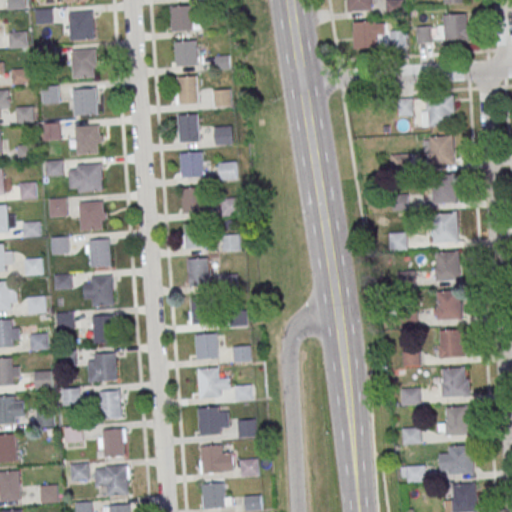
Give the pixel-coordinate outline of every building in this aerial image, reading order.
[(6,0),(24,0),(25,10),(7,11),(6,0)] [(347,0),(348,11),(372,10),(372,0),(347,0)] [(405,15),(404,0),(385,0),(386,15),(405,15)] [(170,8),(191,6),(193,31),(172,33),(170,8)] [(34,9),(52,7),(53,25),(36,26),(34,9)] [(69,14),(93,12),(95,38),(71,39),(69,14)] [(444,41),(469,39),(468,13),(443,14),(444,41)] [(386,22),(353,22),(353,48),(386,48),(386,22)] [(416,43),(433,43),(433,26),(416,26),(416,43)] [(406,48),(406,30),(390,30),(390,48),(406,48)] [(8,32),(26,31),(27,49),(10,50),(8,32)] [(174,43),(195,41),(197,66),(176,68),(174,43)] [(38,48),(55,47),(56,64),(39,65),(38,48)] [(71,50),(96,48),(97,67),(94,67),(95,77),(73,78),(71,50)] [(216,70),(230,69),(229,55),(215,56),(216,70)] [(12,69),(29,67),(30,85),(13,86),(12,69)] [(177,80),(198,78),(199,105),(179,107),(177,80)] [(42,88),(59,86),(60,104),(43,105),(42,88)] [(73,90),(97,88),(99,114),(74,115),(73,90)] [(0,89),(9,89),(10,108),(0,109),(1,118),(0,118),(0,89)] [(212,91),(229,90),(231,108),(213,109),(212,91)] [(454,126),(454,98),(422,98),(422,126),(454,126)] [(15,109),(32,107),(34,125),(16,126),(15,109)] [(177,117),(197,115),(199,142),(179,144),(177,117)] [(43,125),(61,124),(62,141),(44,142),(43,125)] [(75,127),(100,125),(101,142),(98,142),(99,152),(77,154),(75,127)] [(214,129),(231,127),(232,145),(215,146),(214,129)] [(455,165),(455,136),(427,136),(427,165),(455,165)] [(17,146),(34,145),(36,163),(18,164),(17,146)] [(180,154),(201,152),(203,178),(182,179),(180,154)] [(390,156),(409,155),(409,172),(391,173),(390,156)] [(45,160),(63,159),(64,176),(47,177),(45,160)] [(218,164),(235,163),(237,180),(219,181),(218,164)] [(77,165),(101,164),(103,189),(79,191),(77,165)] [(458,178),(433,178),(433,203),(458,203),(458,178)] [(18,184),(36,183),(37,200),(20,201),(18,184)] [(181,190),(202,188),(204,213),(183,215),(181,190)] [(390,196),(408,196),(409,212),(391,213),(390,196)] [(220,200),(238,198),(239,216),(222,217),(220,200)] [(48,201),(66,199),(67,217),(50,218),(48,201)] [(80,205),(100,203),(102,229),(82,231),(80,205)] [(0,204),(7,204),(9,231),(0,231),(0,204)] [(458,213),(433,213),(433,241),(458,241),(458,213)] [(22,222),(39,221),(41,239),(23,240),(22,222)] [(183,225),(204,223),(206,248),(185,250),(183,225)] [(388,235),(406,234),(407,251),(388,251),(388,235)] [(221,236),(238,235),(240,252),(222,253),(221,236)] [(51,239),(68,238),(69,255),(52,256),(51,239)] [(89,242),(109,241),(111,267),(91,268),(89,242)] [(13,251),(5,251),(5,244),(0,244),(0,271),(13,272),(13,251)] [(436,251),(436,280),(460,280),(460,251),(436,251)] [(24,260),(41,259),(43,276),(25,278),(24,260)] [(186,261),(207,259),(209,284),(188,286),(186,261)] [(396,273),(414,272),(415,289),(397,290),(396,273)] [(53,277),(71,275),(72,290),(54,292),(53,277)] [(91,279),(111,277),(113,306),(93,307),(92,300),(84,300),(83,285),(91,285),(91,279)] [(0,282),(8,282),(10,308),(0,309),(0,282)] [(435,291),(436,319),(461,319),(461,291),(435,291)] [(27,298),(44,297),(46,314),(28,316),(27,298)] [(190,300),(211,298),(213,323),(192,325),(190,300)] [(228,312),(246,311),(247,328),(229,329),(228,312)] [(56,314),(73,312),(75,330),(57,331),(56,314)] [(398,313),(416,312),(417,328),(399,329),(398,313)] [(92,318),(112,317),(114,343),(94,344),(92,318)] [(0,322),(10,321),(12,348),(0,348),(0,322)] [(466,330),(438,330),(438,357),(466,357),(466,330)] [(29,335),(46,334),(48,351),(30,353),(29,335)] [(194,336),(215,334),(217,360),(196,361),(194,336)] [(232,347),(249,346),(251,363),(233,364),(232,347)] [(58,352),(76,351),(77,368),(59,369),(58,352)] [(402,352),(420,351),(421,368),(403,368),(402,352)] [(95,357),(115,355),(117,381),(97,383),(95,357)] [(0,361),(11,360),(13,386),(0,387),(0,361)] [(442,396),(468,396),(468,367),(442,367),(442,396)] [(197,371),(218,369),(220,394),(199,396),(197,371)] [(33,374),(51,373),(52,390),(35,392),(33,374)] [(233,386),(250,384),(252,402),(234,403),(233,386)] [(61,390),(79,389),(80,406),(63,408),(61,390)] [(401,391),(419,390),(420,406),(402,407),(401,391)] [(100,394),(120,393),(122,419),(102,420),(100,394)] [(0,399),(14,398),(16,424),(0,425),(0,399)] [(470,406),(447,407),(447,419),(440,419),(440,435),(471,434),(470,406)] [(197,410),(218,409),(220,434),(199,436),(197,410)] [(35,412),(52,411),(53,428),(36,429),(35,412)] [(236,422),(253,421),(255,439),(237,440),(236,422)] [(64,427),(81,426),(83,443),(65,444),(64,427)] [(402,430),(420,429),(421,445),(403,446),(402,430)] [(102,432),(122,430),(124,457),(104,458),(102,432)] [(0,437),(14,436),(16,462),(0,463),(0,437)] [(440,446),(440,474),(474,474),(474,446),(440,446)] [(201,449),(222,447),(224,473),(203,474),(201,449)] [(239,461),(257,460),(258,478),(240,479),(239,461)] [(69,466),(87,465),(88,482),(71,483),(69,466)] [(105,468),(126,466),(128,492),(107,493),(105,468)] [(406,468),(424,467),(425,484),(407,484),(406,468)] [(0,475),(18,474),(20,500),(0,502),(0,475)] [(445,511),(476,511),(477,483),(454,483),(454,498),(446,498),(445,511)] [(202,486),(223,484),(225,509),(204,511),(202,486)] [(39,487),(57,486),(58,503),(40,505),(39,487)] [(244,511),(243,498),(260,496),(261,511),(244,511)] [(74,511),(74,504),(92,503),(92,511),(74,511)]
